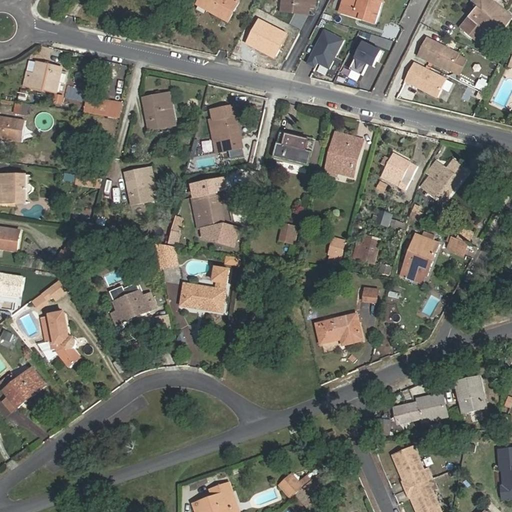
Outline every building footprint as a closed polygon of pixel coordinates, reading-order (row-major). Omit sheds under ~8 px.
[(201,0),(199,5),(228,22),(239,2),(236,0),(201,0)] [(289,0),(289,5),(315,8),(315,0),(289,0)] [(362,14),(361,19),(376,24),(383,2),(378,1),(378,0),(345,0),(342,10),(356,14),(358,12),(362,14)] [(461,29),(473,39),(481,30),(484,33),(495,20),(499,24),(504,28),(511,17),(506,12),(494,1),(495,0),(474,0),(472,2),(479,8),(461,29)] [(341,14),(361,19),(362,14),(358,12),(356,14),(342,10),(341,14)] [(481,45),(499,24),(495,20),(484,33),(481,30),(473,39),(481,45)] [(242,39),(249,42),(259,25),(252,21),(242,39)] [(417,57),(460,77),(469,57),(427,37),(417,57)] [(32,62),(29,72),(36,75),(39,63),(32,62)] [(29,72),(26,86),(57,92),(63,69),(39,63),(36,75),(29,72)] [(413,64),(405,84),(439,98),(442,91),(451,94),(457,81),(413,64)] [(171,93),(166,94),(173,126),(178,125),(171,93)] [(63,104),(64,96),(56,94),(55,103),(63,104)] [(173,126),(166,94),(143,99),(150,131),(173,126)] [(106,116),(108,102),(87,98),(85,112),(106,116)] [(27,116),(28,104),(15,102),(13,115),(27,116)] [(124,104),(108,102),(106,116),(121,118),(124,104)] [(237,115),(214,120),(222,152),(244,148),(237,115)] [(0,139),(23,143),(27,121),(0,117),(0,139)] [(222,152),(214,120),(210,121),(217,153),(222,152)] [(292,135),(284,133),(282,142),(289,144),(292,135)] [(354,150),(357,139),(337,133),(329,166),(353,173),(356,162),(354,161),(357,151),(354,150)] [(307,139),(292,135),(289,144),(282,142),(281,144),(278,157),(277,160),(284,162),(285,161),(299,165),(299,166),(307,168),(309,161),(314,140),(315,139),(308,137),(307,138),(307,139)] [(365,141),(357,139),(354,150),(357,151),(354,161),(356,162),(353,173),(357,174),(365,141)] [(314,140),(309,161),(319,164),(324,142),(314,140)] [(395,153),(384,172),(402,183),(399,188),(406,192),(419,168),(395,153)] [(421,187),(443,204),(462,181),(461,180),(465,175),(459,170),(462,166),(454,159),(447,168),(438,162),(428,175),(430,176),(421,187)] [(153,168),(148,169),(155,202),(160,201),(153,168)] [(155,202),(148,169),(126,174),(133,206),(155,202)] [(1,173),(0,172),(0,203),(26,204),(26,195),(31,195),(34,192),(34,187),(31,184),(27,184),(27,176),(1,175),(1,173)] [(391,183),(399,188),(402,183),(384,172),(382,177),(391,183)] [(65,173),(64,181),(74,182),(75,175),(65,173)] [(385,193),(389,185),(380,181),(376,189),(385,193)] [(220,193),(196,198),(202,230),(226,225),(220,193)] [(202,230),(196,198),(192,198),(199,230),(202,230)] [(410,219),(420,223),(425,214),(420,212),(421,208),(416,205),(410,219)] [(393,230),(404,233),(406,224),(396,221),(393,230)] [(283,223),(278,241),(295,245),(299,227),(283,223)] [(0,248),(18,251),(21,231),(0,228),(0,248)] [(462,228),(457,239),(467,244),(473,233),(462,228)] [(416,272),(426,276),(429,277),(441,244),(417,235),(402,276),(412,280),(416,272)] [(457,239),(452,237),(448,248),(462,255),(467,244),(457,239)] [(331,255),(341,258),(346,242),(335,239),(331,255)] [(362,260),(376,263),(381,244),(366,241),(362,260)] [(65,243),(64,256),(77,257),(78,244),(65,243)] [(158,244),(163,267),(180,264),(176,247),(158,244)] [(469,245),(466,254),(475,257),(478,247),(469,245)] [(242,259),(226,256),(225,264),(241,268),(242,259)] [(379,271),(391,273),(392,267),(380,264),(379,271)] [(225,313),(228,290),(227,290),(228,284),(229,284),(231,270),(218,267),(215,281),(218,282),(217,288),(184,282),(181,305),(225,313)] [(423,284),(426,276),(416,272),(412,280),(423,284)] [(304,279),(304,288),(312,288),(312,279),(304,279)] [(35,280),(17,293),(23,302),(42,290),(35,280)] [(53,284),(32,302),(40,311),(61,293),(53,284)] [(364,287),(362,303),(378,304),(379,288),(364,287)] [(129,313),(131,320),(155,309),(150,296),(144,299),(140,291),(115,302),(119,312),(121,316),(129,313)] [(121,316),(119,312),(113,314),(117,326),(131,320),(129,313),(121,316)] [(56,342),(57,350),(70,368),(81,359),(76,351),(79,348),(80,346),(80,343),(79,341),(78,339),(76,337),(75,336),(71,335),(70,335),(68,314),(52,317),(53,325),(45,326),(47,343),(50,343),(56,342)] [(345,346),(364,341),(358,314),(318,324),(322,345),(344,339),(345,346)] [(53,325),(52,317),(44,318),(45,326),(53,325)] [(5,330),(0,340),(0,342),(8,346),(14,335),(5,330)] [(0,383),(0,386),(10,398),(18,409),(28,401),(24,396),(43,381),(33,369),(20,379),(17,381),(12,374),(0,383)] [(458,383),(465,413),(487,409),(481,378),(458,383)] [(47,385),(43,381),(24,396),(28,401),(47,385)] [(419,400),(424,423),(448,418),(443,394),(419,400)] [(18,409),(10,398),(3,403),(12,413),(18,409)] [(327,434),(330,443),(338,440),(334,431),(327,434)] [(338,433),(341,441),(350,439),(347,431),(338,433)] [(409,490),(418,511),(443,511),(434,491),(439,488),(435,479),(430,469),(426,471),(415,447),(394,456),(409,490)] [(511,447),(499,449),(502,500),(511,499),(511,447)] [(292,474),(279,486),(290,499),(303,487),(299,483),(292,474)] [(328,485),(319,474),(311,480),(303,487),(313,498),(328,485)] [(311,480),(307,475),(299,483),(303,487),(311,480)] [(225,493),(233,490),(230,483),(213,489),(216,496),(194,504),(197,511),(230,511),(231,511),(225,493)] [(239,511),(233,490),(225,493),(231,511),(230,511),(239,511)]
